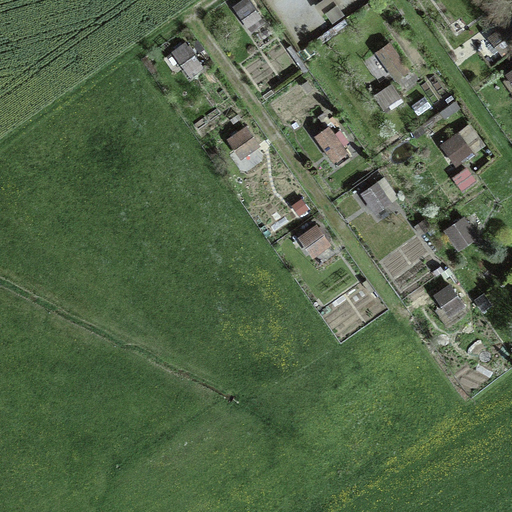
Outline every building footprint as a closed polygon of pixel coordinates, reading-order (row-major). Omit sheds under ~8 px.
[(247,0),(235,7),(245,24),(258,17),(247,0)] [(321,0),(328,19),(346,13),(340,0),(321,0)] [(511,26),(510,23),(493,35),(503,50),(511,44),(511,26)] [(390,41),(377,50),(392,73),(405,63),(390,41)] [(188,47),(176,55),(188,72),(199,64),(188,47)] [(394,80),(375,91),(384,107),(403,96),(394,80)] [(459,102),(440,111),(449,131),(469,122),(459,102)] [(331,124),(315,135),(328,154),(344,143),(331,124)] [(247,130),(232,140),(242,154),(257,144),(247,130)] [(459,132),(442,143),(457,166),(474,155),(459,132)] [(452,173),(460,189),(478,179),(470,164),(452,173)] [(378,184),(362,194),(374,213),(390,203),(378,184)] [(465,218),(448,231),(460,247),(477,234),(465,218)] [(319,229),(303,239),(316,259),(332,249),(319,229)] [(450,287),(435,298),(450,317),(465,306),(450,287)]
